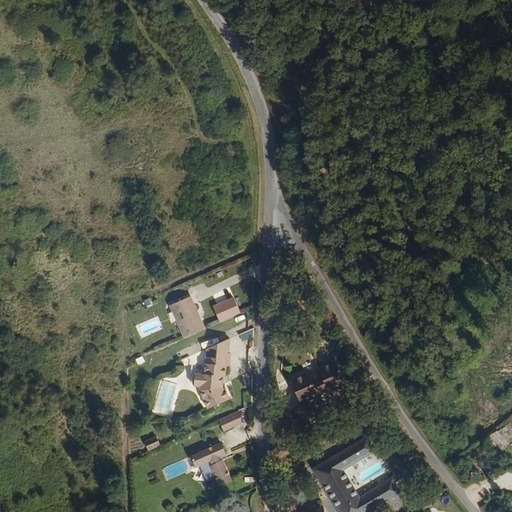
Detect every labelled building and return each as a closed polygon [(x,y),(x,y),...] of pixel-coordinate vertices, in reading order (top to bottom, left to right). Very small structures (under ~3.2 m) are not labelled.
[(192,295),(170,304),(183,337),(206,328),(192,295)] [(158,317),(136,324),(140,336),(162,329),(158,317)] [(253,329),(239,334),(242,341),(255,336),(253,329)] [(235,334),(212,344),(207,371),(201,370),(198,373),(197,381),(199,383),(203,384),(202,388),(211,406),(233,397),(229,388),(228,388),(227,387),(227,373),(229,373),(229,362),(233,363),(234,350),(232,350),(235,334)] [(311,374),(294,382),(305,405),(321,398),(323,401),(336,396),(334,392),(351,384),(340,361),(322,369),(324,372),(312,378),(311,374)] [(245,408),(235,413),(240,425),(245,423),(245,408)] [(235,413),(223,418),(228,430),(240,425),(235,413)] [(364,433),(312,467),(341,511),(361,511),(400,488),(391,474),(358,494),(341,468),(373,446),(364,433)] [(147,441),(151,450),(163,445),(159,436),(147,441)] [(225,442),(194,455),(199,467),(205,465),(210,478),(218,474),(223,485),(236,479),(227,459),(229,458),(228,455),(230,453),(225,442)]
